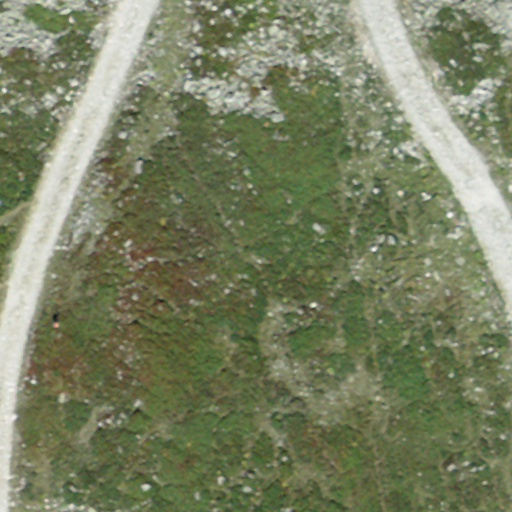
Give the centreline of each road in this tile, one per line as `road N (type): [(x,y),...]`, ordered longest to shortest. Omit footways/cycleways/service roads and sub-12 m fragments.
road 1 (track): [(0,398),(57,192),(140,0)]
road 2 (track): [(378,0),(424,103),(511,258)]
